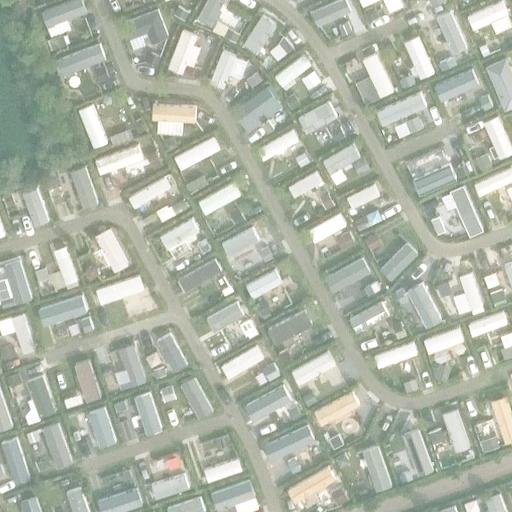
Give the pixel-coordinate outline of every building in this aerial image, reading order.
[(83,6),(81,0),(63,0),(47,6),(51,17),(65,12),(66,15),(72,13),(71,10),(83,6)] [(207,23),(219,0),(204,0),(195,17),(207,23)] [(317,21),(345,9),(341,0),(334,0),(312,10),(317,21)] [(473,28),(508,12),(502,0),(500,0),(468,15),(473,28)] [(158,7),(124,20),(131,37),(147,30),(151,42),(169,35),(158,7)] [(466,46),(450,10),(436,16),(447,39),(443,40),(447,48),(450,46),(453,52),(466,46)] [(264,12),(246,41),(256,47),(268,29),(272,31),(277,23),(272,20),(273,18),(264,12)] [(434,71),(418,34),(404,40),(415,64),(412,66),(414,72),(418,71),(420,77),(434,71)] [(98,48),(94,37),(62,48),(66,59),(98,48)] [(180,37),(167,71),(178,75),(191,41),(180,37)] [(221,46),(209,78),(223,83),(235,51),(221,46)] [(304,53),(275,74),(283,85),(312,63),(304,53)] [(395,88),(379,54),(368,59),(378,81),(374,83),(379,93),(383,91),(384,93),(395,88)] [(511,105),(511,68),(506,55),(485,64),(505,109),(511,105)] [(472,67),(435,84),(441,97),(478,81),(472,67)] [(266,86),(242,105),(249,114),(264,102),(267,106),(275,100),(272,96),(274,95),(266,86)] [(383,123),(426,104),(420,90),(377,109),(383,123)] [(329,98),(303,112),(309,122),(316,118),(319,123),(329,117),(327,112),(334,109),(329,98)] [(92,102),(79,108),(94,146),(108,140),(100,120),(103,119),(101,115),(98,116),(92,102)] [(153,117),(195,119),(196,104),(153,102),(153,117)] [(274,127),(290,118),(285,109),(269,118),(274,127)] [(511,151),(511,148),(497,114),(484,120),(494,143),(490,146),(494,156),(499,154),(500,157),(511,151)] [(298,139),(292,129),(258,148),(263,158),(298,139)] [(181,168),(220,147),(213,135),(175,155),(181,168)] [(331,172),(360,155),(353,142),(324,159),(331,172)] [(143,158),(138,143),(96,158),(101,171),(111,168),(112,172),(118,170),(117,167),(143,158)] [(420,193),(456,177),(449,161),(413,177),(420,193)] [(70,171),(82,208),(97,203),(85,166),(70,171)] [(511,178),(511,168),(511,166),(474,182),(479,193),(511,178)] [(321,180),(316,170),(289,185),(294,195),(311,186),(313,190),(317,187),(315,184),(321,180)] [(208,181),(203,173),(185,183),(190,191),(208,181)] [(165,175),(129,195),(135,205),(143,201),(145,204),(151,201),(149,198),(158,192),(160,196),(167,192),(165,188),(171,185),(165,175)] [(233,179),(198,198),(205,210),(239,191),(233,179)] [(374,182),(347,195),(352,206),(369,198),(371,202),(379,198),(377,194),(379,193),(374,182)] [(483,228),(463,183),(450,189),(470,234),(483,228)] [(48,219),(36,187),(22,192),(34,225),(48,219)] [(346,223),(339,212),(308,229),(315,240),(346,223)] [(192,216),(161,234),(168,247),(186,237),(188,241),(197,236),(194,232),(199,229),(192,216)] [(229,253),(259,237),(251,224),(222,240),(229,253)] [(128,265),(108,229),(94,236),(113,272),(128,265)] [(409,240),(381,268),(392,278),(419,250),(409,240)] [(78,285),(64,247),(52,251),(66,290),(78,285)] [(367,265),(362,254),(335,269),(340,280),(367,265)] [(184,289),(221,269),(215,257),(178,278),(184,289)] [(31,298),(18,261),(2,266),(15,304),(31,298)] [(253,296),(282,281),(275,268),(246,283),(253,296)] [(486,303),(474,269),(463,273),(470,293),(465,294),(468,303),(472,302),(474,307),(486,303)] [(137,276),(95,290),(99,304),(142,290),(137,276)] [(412,299),(416,306),(420,307),(421,307),(430,323),(443,316),(426,284),(412,291),(415,297),(412,299)] [(43,324),(87,311),(82,294),(38,308),(43,324)] [(147,297),(135,301),(139,313),(151,309),(147,297)] [(382,300),(351,316),(357,327),(371,319),(376,326),(386,321),(386,319),(391,316),(388,310),(387,310),(385,306),(388,304),(385,298),(382,300)] [(214,330),(244,313),(237,301),(207,317),(214,330)] [(276,341),(312,321),(305,307),(268,326),(276,341)] [(506,320),(502,309),(473,320),(478,332),(490,327),(492,332),(503,328),(501,323),(506,320)] [(34,350),(22,313),(12,317),(23,353),(34,350)] [(250,337),(259,333),(250,317),(240,322),(246,334),(248,333),(250,337)] [(429,351),(464,339),(459,326),(424,338),(429,351)] [(188,362),(171,332),(156,340),(173,371),(188,362)] [(379,365),(416,352),(412,341),(375,354),(379,365)] [(229,376),(263,356),(256,343),(221,364),(229,376)] [(0,356),(2,361),(17,356),(14,348),(12,348),(10,344),(1,347),(2,350),(0,350),(0,356)] [(145,380),(134,345),(117,350),(129,386),(145,380)] [(300,382),(336,362),(328,349),(292,369),(300,382)] [(100,395),(88,358),(73,363),(85,400),(100,395)] [(451,365),(439,362),(438,366),(432,365),(434,373),(435,373),(435,376),(447,379),(451,365)] [(163,366),(152,369),(154,379),(166,375),(163,366)] [(55,409),(42,373),(26,379),(39,415),(55,409)] [(213,410),(194,376),(179,384),(198,419),(213,410)] [(261,413),(290,396),(283,384),(254,400),(261,413)] [(159,389),(163,402),(175,398),(172,386),(159,389)] [(322,423),(359,403),(352,390),(314,410),(322,423)] [(0,429),(12,426),(0,391),(0,429)] [(162,430),(149,392),(133,397),(146,435),(162,430)] [(511,439),(511,414),(505,394),(491,399),(505,441),(511,439)] [(113,404),(116,412),(127,409),(124,400),(113,404)] [(472,450),(458,406),(446,410),(457,444),(449,447),(452,456),(463,453),(465,459),(473,456),(471,450),(472,450)] [(116,442),(103,407),(87,412),(99,448),(116,442)] [(71,462),(57,422),(42,427),(56,467),(71,462)] [(283,452),(314,438),(307,424),(277,438),(283,452)] [(495,434),(480,440),(484,451),(499,446),(495,434)] [(29,477),(16,436),(1,441),(14,482),(29,477)] [(434,468),(423,438),(412,443),(423,472),(434,468)] [(391,483),(378,443),(363,448),(376,488),(391,483)] [(207,482),(241,470),(237,459),(203,470),(207,482)] [(327,465),(288,488),(295,501),(335,477),(327,465)] [(154,498),(188,487),(184,473),(149,484),(154,498)] [(255,498),(249,480),(209,493),(215,511),(255,498)] [(338,504),(349,497),(340,482),(329,489),(338,504)] [(88,511),(80,486),(66,490),(73,511),(88,511)] [(100,511),(118,511),(142,504),(136,487),(96,500),(100,511)] [(39,511),(35,496),(19,501),(22,511),(39,511)] [(168,511),(199,511),(204,510),(200,496),(167,507),(168,511)] [(507,511),(503,501),(492,505),(494,511),(507,511)]
